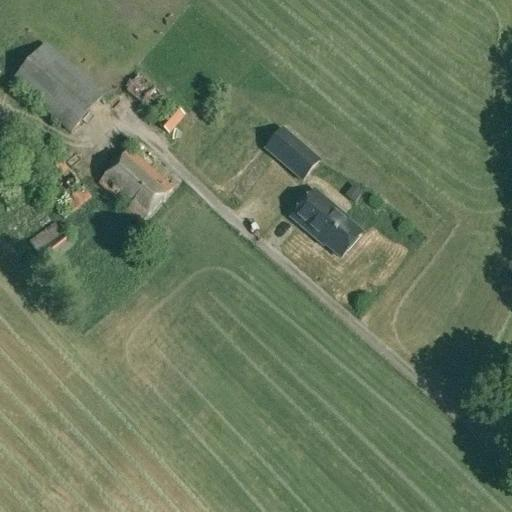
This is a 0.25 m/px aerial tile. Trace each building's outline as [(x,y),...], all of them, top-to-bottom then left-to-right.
[(72,133),(104,98),(45,46),(14,82),(72,133)] [(160,122),(175,105),(142,75),(127,93),(160,122)] [(170,135),(185,117),(175,108),(159,126),(170,135)] [(7,131),(0,135),(0,157),(17,145),(7,131)] [(320,163),(284,131),(265,153),(302,184),(320,163)] [(141,226),(174,190),(130,151),(100,185),(129,211),(127,213),(141,226)] [(65,220),(92,198),(53,152),(30,171),(53,199),(49,202),(65,220)] [(341,258),(361,235),(361,234),(346,221),(347,219),(314,191),(291,219),(317,241),(319,239),(341,258)] [(48,267),(72,247),(54,224),(29,244),(48,267)]
